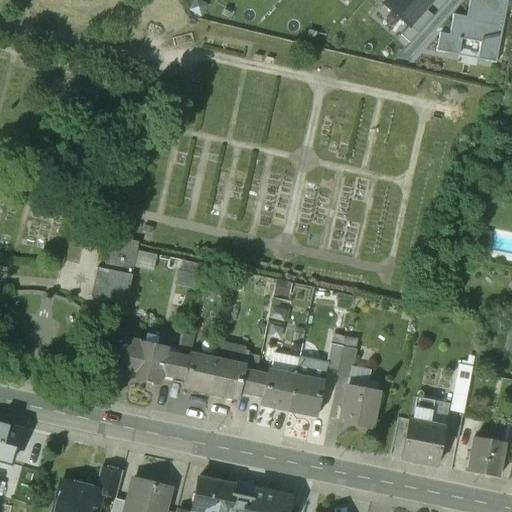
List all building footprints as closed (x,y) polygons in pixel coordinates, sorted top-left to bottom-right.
[(432,0),(389,0),(386,4),(411,25),(425,8),(432,0)] [(509,0),(472,0),(469,18),(454,15),(451,34),(442,33),(438,52),(460,56),(463,39),(482,43),(479,59),(498,62),(509,0)] [(434,16),(425,8),(403,35),(412,43),(434,16)] [(137,249),(117,244),(111,272),(96,268),(89,298),(124,305),(137,249)] [(197,276),(178,272),(175,288),(194,292),(197,276)] [(168,349),(124,339),(116,375),(131,378),(131,379),(161,385),(163,377),(167,354),(168,349)] [(449,359),(452,342),(443,340),(440,357),(449,359)] [(344,347),(332,345),(326,372),(338,374),(344,347)] [(357,350),(344,347),(338,374),(351,377),(357,350)] [(172,355),(167,354),(163,377),(174,379),(178,356),(172,355)] [(186,358),(178,356),(174,379),(185,382),(191,355),(187,354),(186,358)] [(300,359),(275,354),(271,371),(296,377),(300,359)] [(218,361),(191,355),(185,382),(184,389),(211,395),(218,361)] [(246,366),(218,361),(211,395),(239,401),(240,393),(246,366)] [(251,367),(246,366),(240,393),(252,396),(257,373),(250,372),(251,367)] [(269,371),(258,369),(257,373),(252,396),(263,398),(269,372),(268,371),(269,371)] [(271,371),(269,371),(268,371),(269,372),(263,398),(262,406),(289,412),(297,377),(296,377),(271,371)] [(460,373),(453,405),(465,407),(471,376),(460,373)] [(307,379),(297,376),(297,377),(289,412),(289,413),(317,419),(326,379),(308,375),(307,379)] [(377,393),(348,387),(340,423),(372,430),(378,405),(375,405),(377,393)] [(486,391),(472,388),(463,434),(477,437),(486,391)] [(445,427),(431,424),(435,402),(417,399),(413,422),(410,421),(402,460),(437,467),(441,444),(448,446),(449,439),(443,437),(445,427)] [(511,430),(511,426),(494,423),(491,441),(505,443),(509,444),(511,430)] [(21,430),(0,424),(0,459),(11,463),(21,430)] [(491,441),(474,438),(467,472),(499,478),(505,443),(491,441)] [(123,474),(101,468),(95,490),(102,492),(102,493),(117,497),(123,474)] [(172,489),(135,479),(129,502),(126,511),(165,511),(166,511),(172,489)] [(234,487),(199,479),(192,511),(228,511),(232,496),(234,487)] [(95,490),(61,482),(53,511),(96,511),(102,493),(102,492),(95,490)] [(232,496),(228,511),(289,511),(292,499),(253,491),(251,500),(232,496)] [(126,511),(129,502),(116,499),(113,511),(126,511)]
